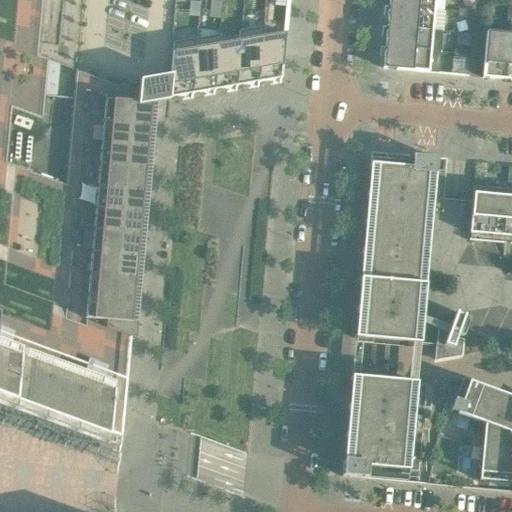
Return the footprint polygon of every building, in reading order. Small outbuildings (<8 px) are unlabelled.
[(0,0),(0,511),(113,511),(119,452),(185,476),(185,477),(233,495),(243,498),(243,497),(247,455),(247,454),(246,454),(189,433),(189,434),(143,417),(144,408),(166,170),(158,167),(162,103),(168,102),(169,99),(171,76),(170,76),(167,77),(139,82),(127,84),(116,86),(106,82),(96,79),(87,75),(79,72),(75,71),(47,60),(37,56),(42,0),(0,0)] [(434,11),(434,0),(388,0),(388,7),(434,11)] [(210,1),(208,18),(220,19),(221,2),(210,1)] [(189,2),(189,8),(194,8),(193,16),(198,17),(199,9),(199,3),(189,2)] [(432,31),(434,11),(388,7),(386,27),(442,32),(432,31)] [(465,18),(466,10),(458,9),(457,17),(465,18)] [(473,19),(474,11),(466,10),(465,18),(473,19)] [(239,42),(235,87),(236,87),(257,83),(261,38),(263,37),(264,27),(262,28),(240,32),(239,32),(238,42),(239,42)] [(440,53),(442,32),(386,27),(384,48),(440,53)] [(505,80),(509,34),(486,32),(482,78),(505,80)] [(261,38),(257,83),(258,83),(279,79),(281,79),(285,34),(283,34),(263,37),(261,38)] [(197,39),(191,95),(192,95),(213,91),(217,45),(219,45),(220,35),(218,35),(197,39)] [(171,76),(169,99),(191,95),(197,39),(173,43),(170,76),(171,76)] [(217,45),(213,91),(214,91),(235,87),(239,42),(238,42),(219,45),(217,45)] [(438,74),(440,53),(384,48),(382,69),(438,74)] [(461,59),(462,51),(454,50),(453,58),(461,59)] [(469,59),(470,51),(462,51),(461,59),(469,59)] [(511,165),(386,154),(385,166),(370,164),(354,339),(412,344),(435,346),(434,360),(462,355),(462,348),(509,341),(511,340),(511,165)] [(419,473),(424,421),(427,384),(350,377),(342,466),(401,471),(407,472),(419,473)] [(511,395),(511,398),(468,382),(456,415),(483,425),(479,474),(511,476),(510,485),(511,485),(511,395)]
